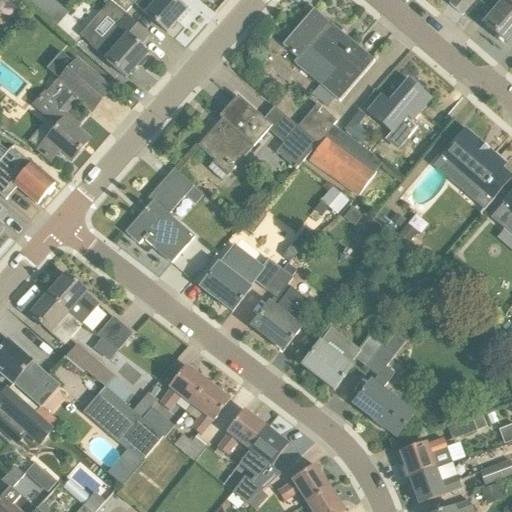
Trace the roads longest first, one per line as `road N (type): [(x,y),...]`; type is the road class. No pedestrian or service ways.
road 1 (residential): [(386,511),(357,462),(329,434),(61,226)]
road 2 (residential): [(61,226),(256,0)]
road 3 (residential): [(511,106),(389,0)]
